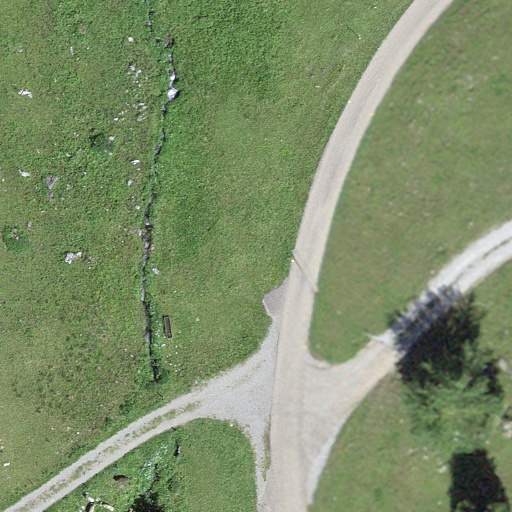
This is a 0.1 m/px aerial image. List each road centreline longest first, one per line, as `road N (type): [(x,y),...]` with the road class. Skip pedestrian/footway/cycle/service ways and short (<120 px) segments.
road 1 (track): [(289,511),(287,397),(304,271),(336,160),(404,36)]
road 2 (track): [(287,397),(197,406),(23,511)]
road 3 (track): [(287,397),(324,393),(377,363),(511,237)]
